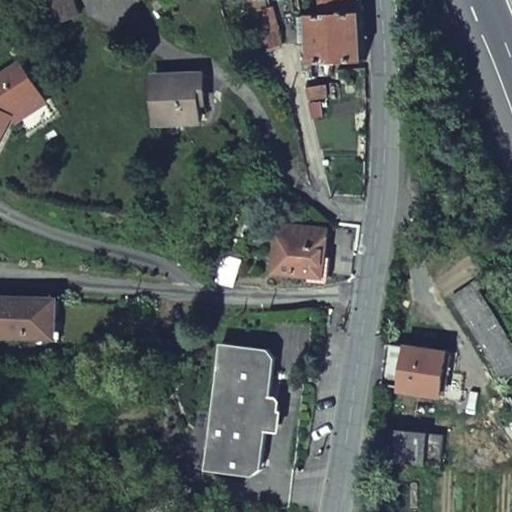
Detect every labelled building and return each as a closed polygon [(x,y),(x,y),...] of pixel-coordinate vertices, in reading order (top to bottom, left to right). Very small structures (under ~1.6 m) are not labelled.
[(53,24),(84,12),(79,0),(50,0),(45,2),(53,24)] [(249,0),(259,48),(278,43),(269,4),(262,5),(261,0),(249,0)] [(362,61),(359,0),(321,0),(323,12),(306,12),(310,62),(362,61)] [(0,136),(14,114),(14,113),(20,109),(17,105),(42,90),(24,60),(0,74),(0,136)] [(205,75),(155,77),(155,125),(199,123),(199,98),(204,97),(205,75)] [(20,109),(14,113),(17,118),(48,99),(42,90),(17,105),(20,109)] [(321,117),(318,101),(308,102),(311,119),(321,117)] [(275,273),(322,276),(326,229),(279,225),(275,273)] [(448,295),(503,379),(507,377),(511,373),(511,347),(470,281),(448,295)] [(55,298),(0,295),(0,332),(54,334),(55,298)] [(260,470),(266,431),(269,410),(275,360),(266,349),(221,343),(202,469),(252,476),(260,470)] [(399,391),(440,394),(443,350),(402,346),(399,391)] [(269,410),(266,431),(275,433),(278,412),(269,410)] [(116,438),(164,436),(164,411),(115,413),(116,438)] [(443,432),(396,430),(394,462),(432,464),(441,465),(443,432)] [(511,469),(441,465),(432,464),(432,485),(431,511),(478,511),(480,494),(511,496),(511,469)]
